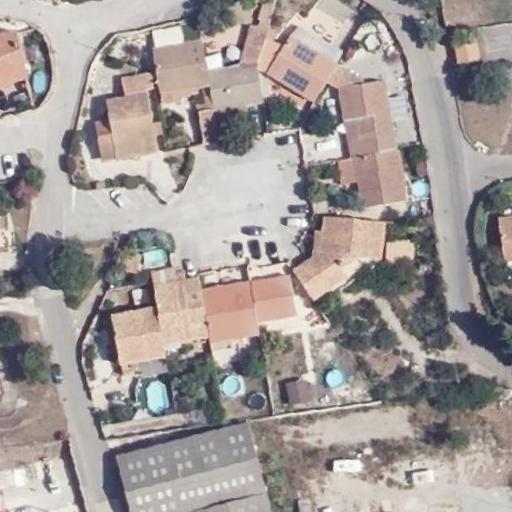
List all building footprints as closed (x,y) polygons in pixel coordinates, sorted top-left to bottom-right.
[(350,43),(373,3),(367,0),(320,0),(309,21),(350,43)] [(275,72),(321,100),(332,80),(342,64),(349,53),(303,25),(296,36),(291,44),(284,56),(275,72)] [(241,71),(214,76),(216,88),(221,114),(268,105),(263,72),(262,67),(266,54),(271,38),(273,30),(254,26),(241,71)] [(0,83),(32,72),(20,31),(0,36),(0,83)] [(291,44),(271,38),(266,54),(284,56),(291,44)] [(456,61),(480,60),(479,39),(455,40),(456,61)] [(214,76),(208,46),(159,56),(166,98),(216,88),(214,76)] [(263,72),(275,72),(284,56),(266,54),(262,67),(263,72)] [(332,80),(345,88),(374,81),(343,63),(342,64),(332,80)] [(0,91),(34,79),(32,72),(0,83),(0,91)] [(359,155),(364,180),(369,206),(412,198),(403,146),(400,147),(387,79),(374,81),(345,88),(350,118),(361,116),(366,137),(355,139),(359,155)] [(129,87),(132,101),(159,95),(155,81),(129,87)] [(116,129),(124,167),(163,157),(152,103),(113,112),(116,129)] [(226,144),(221,114),(206,117),(212,147),(226,144)] [(350,118),(355,139),(366,137),(361,116),(350,118)] [(108,170),(124,167),(116,129),(101,132),(108,170)] [(364,180),(359,155),(346,158),(351,182),(364,180)] [(0,251),(10,250),(5,213),(0,214),(0,251)] [(386,258),(392,220),(331,217),(330,230),(329,249),(322,255),(301,272),(321,301),(355,279),(349,269),(367,257),(386,258)] [(511,217),(498,219),(501,257),(511,255),(511,217)] [(323,230),(322,255),(329,249),(330,230),(323,230)] [(392,237),(392,261),(414,261),(414,237),(392,237)] [(160,273),(162,286),(195,280),(194,275),(184,276),(183,270),(160,273)] [(297,276),(210,289),(217,336),(218,340),(265,334),(264,321),(304,317),(297,276)] [(208,278),(195,280),(162,286),(165,308),(120,315),(127,362),(172,356),(170,341),(217,336),(210,289),(208,278)] [(311,407),(308,374),(284,377),(288,410),(311,407)] [(146,381),(148,408),(167,406),(164,379),(146,381)] [(279,511),(260,427),(119,460),(132,511),(279,511)]
